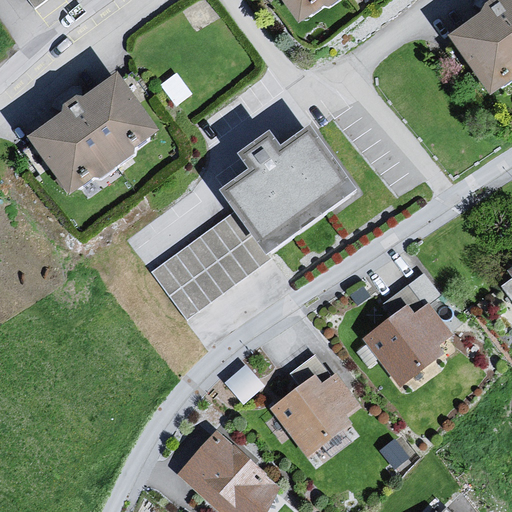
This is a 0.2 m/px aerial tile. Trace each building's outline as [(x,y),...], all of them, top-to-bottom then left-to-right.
[(287,0),(308,29),(347,0),(287,0)] [(490,16),(458,40),(498,100),(511,89),(511,0),(503,1),(489,12),(490,16)] [(71,116),(38,142),(78,200),(168,136),(127,80),(92,103),(85,103),(69,113),(71,116)] [(257,176),(231,196),(275,260),(366,195),(320,133),(291,154),(278,137),(246,159),(257,176)] [(413,308),(360,345),(400,399),(447,364),(443,354),(457,345),(432,308),(418,319),(413,308)] [(248,360),(226,377),(243,398),(265,381),(248,360)] [(324,384),(274,418),(311,469),(355,430),(350,421),(362,411),(337,382),(327,389),(324,384)] [(221,436),(181,481),(214,511),(279,511),(291,500),(221,436)]
